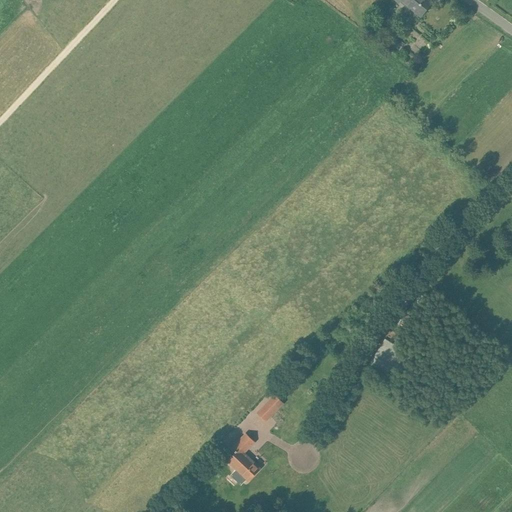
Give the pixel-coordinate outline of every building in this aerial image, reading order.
[(393,0),(399,4),(401,2),(421,17),(433,2),(429,0),(393,0)] [(399,51),(405,44),(395,36),(389,43),(399,51)] [(404,363),(405,363),(407,359),(408,360),(410,356),(384,340),(366,369),(394,387),(408,365),(404,363)] [(275,395),(258,413),(266,421),(283,403),(275,395)] [(230,449),(235,453),(228,461),(248,481),(260,468),(245,454),(255,442),(246,433),(230,449)]
